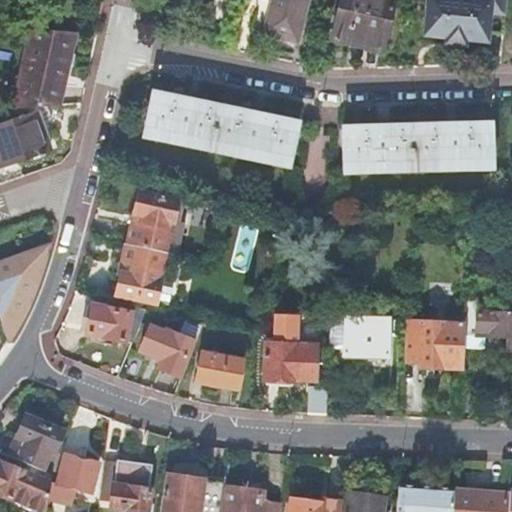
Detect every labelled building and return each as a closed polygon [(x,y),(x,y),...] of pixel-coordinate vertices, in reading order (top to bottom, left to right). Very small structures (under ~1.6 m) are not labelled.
[(271,0),(258,0),(250,30),(263,34),(271,0)] [(271,0),(263,34),(297,42),(307,0),(271,0)] [(338,0),(328,40),(347,45),(349,37),(382,45),(393,0),(338,0)] [(503,36),(506,0),(427,0),(423,36),(445,39),(444,40),(444,44),(465,46),(465,43),(465,41),(487,44),(488,34),(503,36)] [(30,31),(14,110),(56,106),(64,65),(65,64),(59,63),(61,53),(67,55),(67,54),(72,33),(30,31)] [(153,94),(144,136),(288,167),(298,124),(153,94)] [(0,168),(19,162),(19,161),(33,157),(34,161),(45,157),(44,153),(50,150),(36,112),(19,118),(17,113),(0,118),(0,168)] [(380,129),(342,130),(343,173),(370,172),(441,170),(488,169),(491,169),(491,143),(490,126),(380,129)] [(139,194),(132,225),(170,234),(175,213),(171,212),(173,202),(139,194)] [(165,254),(127,246),(116,295),(154,304),(158,283),(154,282),(156,275),(160,276),(165,254)] [(0,312),(10,339),(32,296),(47,249),(0,264),(0,312)] [(511,348),(511,291),(506,293),(505,313),(485,312),(485,300),(481,300),(481,296),(473,298),(464,299),(463,324),(463,335),(465,335),(464,348),(485,349),(486,336),(509,337),(508,348),(511,348)] [(83,318),(90,319),(87,335),(124,341),(132,342),(141,320),(145,310),(95,298),(93,306),(86,305),(83,318)] [(345,319),(343,356),(387,358),(389,321),(345,319)] [(181,337),(141,320),(132,342),(142,346),(140,350),(170,363),(181,337)] [(463,335),(463,324),(407,322),(406,361),(419,362),(419,368),(442,369),(442,368),(462,368),(463,335)] [(267,339),(265,379),(278,380),(278,386),(292,386),(292,381),(316,382),(318,346),(280,344),(280,339),(267,339)] [(202,353),(196,381),(236,390),(242,361),(202,353)] [(310,387),(309,413),(326,415),(327,387),(310,387)] [(22,462),(51,475),(60,453),(54,451),(62,432),(26,418),(10,456),(22,462)] [(60,453),(51,475),(50,484),(58,487),(59,483),(90,492),(98,464),(60,453)] [(117,460),(111,508),(139,511),(146,511),(153,465),(117,460)] [(50,484),(51,475),(22,462),(18,472),(0,463),(0,499),(7,503),(27,511),(45,511),(49,487),(50,484)] [(169,476),(165,498),(220,507),(224,479),(204,476),(203,481),(169,476)] [(453,488),(399,486),(396,511),(450,511),(452,489),(453,488)] [(279,511),(281,506),(261,504),(263,493),(229,488),(225,511),(279,511)] [(452,489),(450,511),(507,511),(509,492),(452,489)] [(350,495),(347,511),(381,511),(384,499),(350,495)] [(219,511),(220,507),(165,498),(163,511),(219,511)] [(340,511),(342,503),(325,500),(319,505),(291,501),(289,511),(340,511)]
